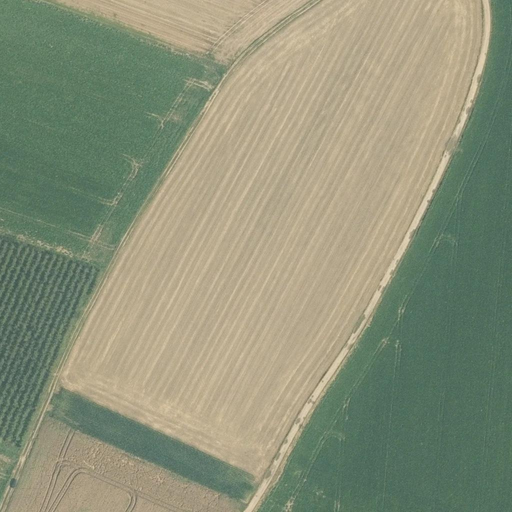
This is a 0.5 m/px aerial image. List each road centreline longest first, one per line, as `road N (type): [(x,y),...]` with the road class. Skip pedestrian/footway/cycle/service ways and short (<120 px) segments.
road 1 (track): [(0,506),(80,316),(211,94),(243,53),(314,0)]
road 2 (track): [(485,0),(471,91),(407,237),(245,511)]
